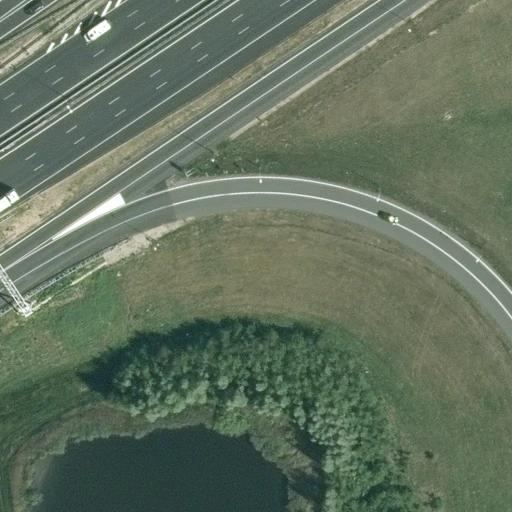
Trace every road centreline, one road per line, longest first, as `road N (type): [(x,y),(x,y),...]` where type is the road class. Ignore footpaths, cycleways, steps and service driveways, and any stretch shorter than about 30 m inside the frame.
road 1 (motorway): [(0,267),(208,189),(305,189),(422,229),(476,267),(511,307)]
road 2 (motorway): [(0,265),(390,0)]
road 3 (motorway): [(0,185),(277,0)]
road 4 (motorway): [(163,0),(0,110)]
